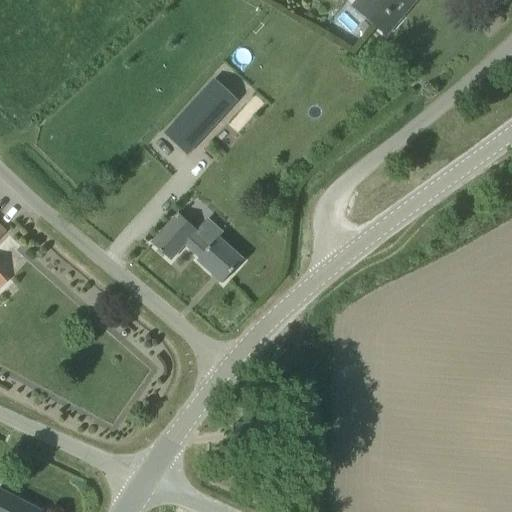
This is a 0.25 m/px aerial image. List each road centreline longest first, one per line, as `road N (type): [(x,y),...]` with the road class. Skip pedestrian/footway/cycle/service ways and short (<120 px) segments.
road 1 (unclassified): [(337,262),(323,214),(345,181),(511,42)]
road 2 (unclassified): [(225,369),(0,173)]
road 3 (unclassified): [(337,262),(511,131)]
road 4 (unclassified): [(0,413),(142,480)]
road 5 (unclassified): [(225,369),(337,262)]
road 6 (unclassified): [(142,480),(225,369)]
